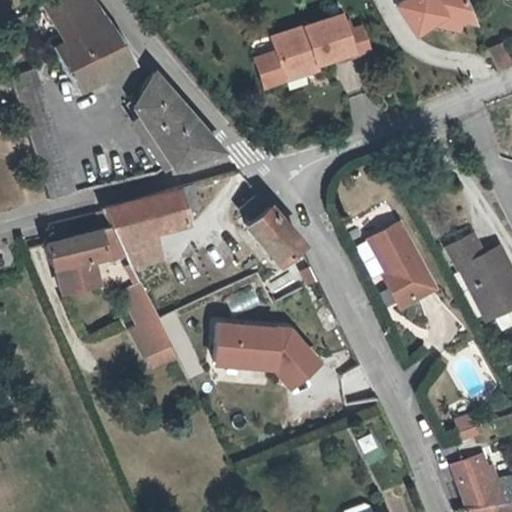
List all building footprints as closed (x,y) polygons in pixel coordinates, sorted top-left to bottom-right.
[(55,47),(70,75),(123,47),(104,15),(92,0),(42,0),(59,32),(53,36),(58,44),(55,47)] [(475,19),(468,0),(397,0),(411,40),(475,19)] [(271,33),(282,69),(316,58),(316,61),(353,49),(342,11),(271,33)] [(486,47),(497,72),(511,64),(511,58),(503,40),(486,47)] [(73,81),(78,90),(132,62),(123,47),(70,75),(73,81)] [(316,58),(282,69),(284,77),(318,67),(316,61),(316,58)] [(33,64),(6,74),(49,198),(79,190),(33,64)] [(127,104),(137,118),(171,165),(221,146),(153,71),(138,91),(141,95),(127,104)] [(78,90),(73,81),(66,85),(71,94),(78,90)] [(171,165),(137,118),(128,124),(159,170),(171,165)] [(190,180),(138,194),(147,229),(150,229),(184,219),(181,207),(196,204),(190,180)] [(300,240),(297,236),(274,209),(257,190),(239,206),(249,217),(243,222),(278,261),(300,240)] [(111,224),(124,251),(133,268),(146,264),(145,257),(157,253),(150,229),(147,229),(138,194),(101,204),(103,208),(111,224)] [(362,237),(381,272),(384,278),(380,281),(393,305),(428,286),(393,221),(362,237)] [(124,251),(111,224),(96,228),(103,251),(104,256),(124,251)] [(103,251),(96,228),(44,243),(51,266),(53,266),(61,293),(98,282),(90,255),(103,251)] [(461,238),(508,323),(511,320),(511,275),(496,246),(480,255),(469,233),(461,238)] [(508,323),(461,238),(445,247),(456,266),(454,268),(482,317),(490,313),(498,329),(508,323)] [(139,322),(157,314),(139,281),(122,289),(139,322)] [(157,314),(139,322),(139,323),(131,327),(145,355),(171,343),(157,314)] [(308,373),(310,321),(213,318),(211,369),(308,373)] [(338,372),(345,394),(369,386),(362,364),(338,372)] [(471,414),(460,418),(463,427),(474,424),(471,414)] [(456,430),(463,427),(460,418),(460,417),(452,420),(456,430)] [(371,431),(361,435),(369,456),(379,452),(371,431)] [(511,474),(490,478),(482,453),(451,462),(456,477),(459,477),(468,506),(511,497),(511,474)]
